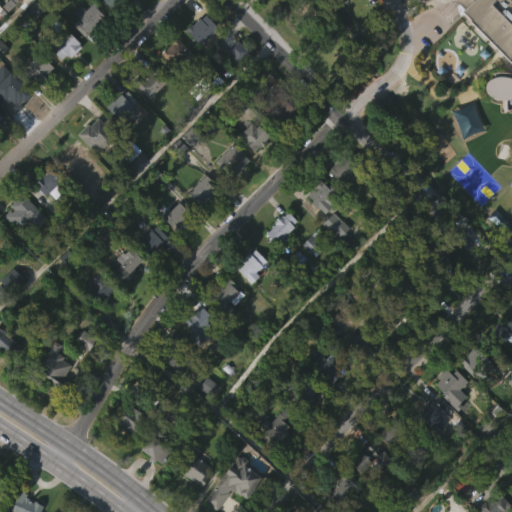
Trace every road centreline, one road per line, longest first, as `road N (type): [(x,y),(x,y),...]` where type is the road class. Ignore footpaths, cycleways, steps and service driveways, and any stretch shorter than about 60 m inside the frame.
road 1 (residential): [(342,115),(147,312),(52,464)]
road 2 (residential): [(228,0),(511,286)]
road 3 (residential): [(274,511),(501,274)]
road 4 (residential): [(0,167),(176,0)]
road 5 (primary): [(157,511),(0,396)]
road 6 (primary): [(0,427),(116,511)]
